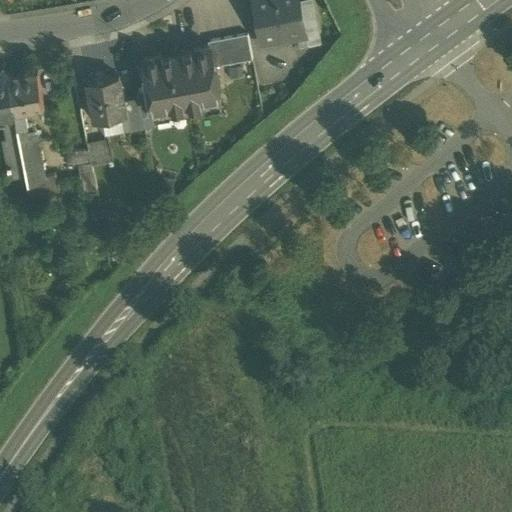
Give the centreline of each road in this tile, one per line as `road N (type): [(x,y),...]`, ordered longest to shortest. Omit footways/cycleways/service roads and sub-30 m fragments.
road 1 (secondary): [(427,37),(199,223),(144,282),(0,473)]
road 2 (track): [(323,429),(511,430)]
road 3 (tertiary): [(146,0),(69,29),(0,39)]
